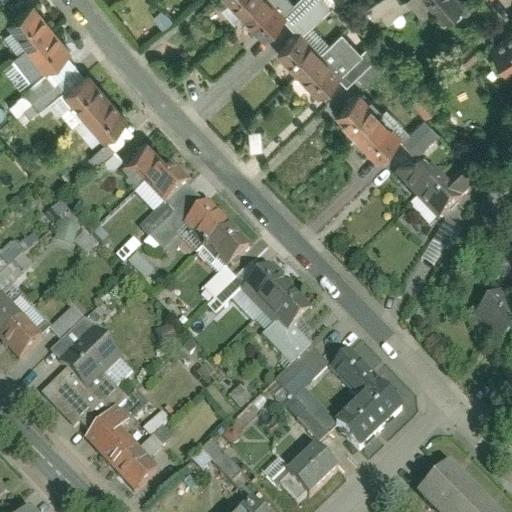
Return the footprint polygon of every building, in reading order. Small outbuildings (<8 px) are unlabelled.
[(222,0),(238,16),(254,0),(222,0)] [(262,0),(254,0),(238,16),(259,38),(280,18),(262,0)] [(395,0),(370,0),(366,3),(377,23),(401,9),(395,0)] [(467,8),(459,0),(425,0),(447,25),(467,8)] [(50,29),(31,6),(8,25),(27,48),(50,29)] [(69,53),(50,29),(27,48),(46,71),(69,53)] [(511,65),(511,34),(491,44),(503,70),(511,65)] [(293,40),(273,60),(294,82),(315,62),(293,40)] [(315,62),(294,82),(316,104),(337,84),(315,62)] [(22,123),(59,87),(43,71),(6,107),(22,123)] [(103,95),(84,75),(62,95),(81,116),(103,95)] [(122,116),(103,95),(81,116),(101,136),(122,116)] [(354,101),(333,121),(355,143),(376,123),(354,101)] [(401,138),(415,153),(437,133),(422,118),(401,138)] [(376,123),(355,143),(377,165),(397,145),(376,123)] [(100,158),(108,168),(118,161),(103,143),(88,155),(95,162),(100,158)] [(162,164),(142,146),(125,166),(145,184),(162,164)] [(417,160),(396,180),(418,202),(438,182),(417,160)] [(183,182),(162,164),(145,184),(165,201),(183,182)] [(438,182),(418,202),(439,224),(460,204),(438,182)] [(160,206),(136,230),(159,253),(182,228),(160,206)] [(227,229),(207,208),(186,229),(206,249),(227,229)] [(69,246),(76,228),(60,221),(52,239),(69,246)] [(443,222),(419,260),(431,268),(456,230),(443,222)] [(247,250),(227,229),(206,249),(226,270),(247,250)] [(126,263),(142,280),(151,272),(134,255),(126,263)] [(284,294),(262,273),(242,295),(264,315),(284,294)] [(306,314),(284,294),(264,315),(286,336),(306,314)] [(500,344),(511,332),(511,302),(508,306),(498,296),(475,319),(500,344)] [(0,302),(0,337),(17,320),(0,302)] [(46,331),(57,342),(80,321),(69,310),(46,331)] [(17,320),(0,337),(0,343),(16,360),(37,340),(17,320)] [(101,348),(83,331),(55,359),(72,376),(101,348)] [(118,365),(101,348),(72,376),(89,393),(118,365)] [(354,456),(400,410),(372,383),(369,386),(339,357),(326,371),(353,397),(324,426),(354,456)] [(126,403),(137,413),(145,405),(134,395),(126,403)] [(112,413),(83,443),(135,493),(156,472),(118,435),(126,427),(112,413)] [(146,436),(167,424),(162,415),(141,427),(146,436)] [(160,448),(171,436),(161,427),(150,439),(160,448)] [(332,473),(312,450),(283,474),(303,498),(332,473)] [(422,511),(484,511),(440,469),(410,500),(422,511)]
